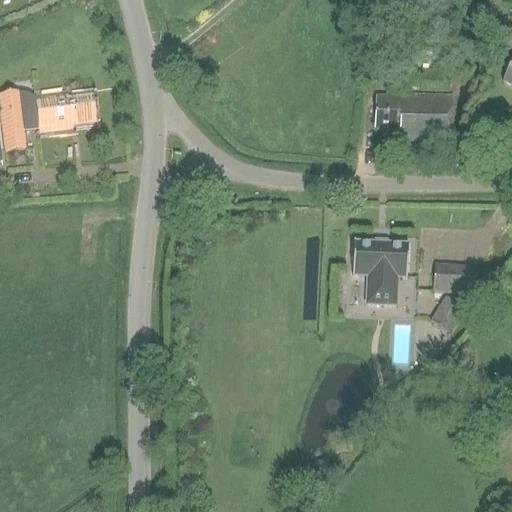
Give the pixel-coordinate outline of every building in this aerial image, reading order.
[(511,61),(502,84),(511,88),(511,61)] [(433,72),(433,69),(422,69),(421,93),(450,95),(451,73),(433,72)] [(21,97),(18,98),(18,95),(0,97),(0,106),(6,156),(26,153),(23,131),(39,129),(40,138),(73,133),(72,129),(96,126),(93,100),(70,103),(69,98),(36,103),(32,100),(29,98),(21,97)] [(451,151),(453,97),(386,95),(386,99),(375,99),(374,131),(399,132),(398,149),(451,151)] [(354,244),(352,279),(353,279),(353,278),(368,279),(366,307),(395,308),(396,280),(405,281),(406,282),(408,246),(407,246),(407,247),(355,245),(355,244),(354,244)] [(474,269),(434,268),(433,295),(473,297),(474,269)] [(450,336),(466,311),(447,298),(430,323),(450,336)] [(306,485),(333,477),(327,455),(300,463),(306,485)]
